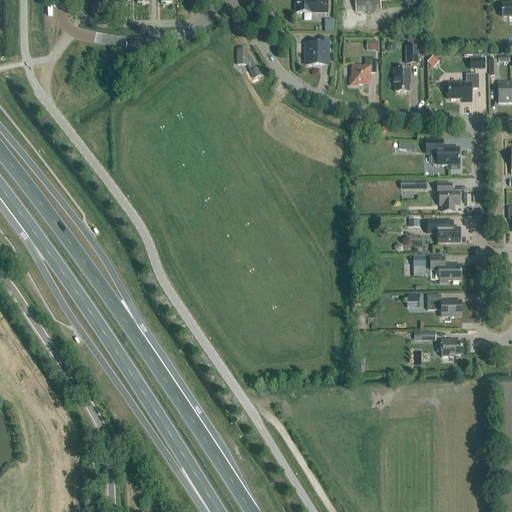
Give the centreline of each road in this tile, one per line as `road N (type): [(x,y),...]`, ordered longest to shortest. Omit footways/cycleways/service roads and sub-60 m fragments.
road 1 (unclassified): [(253,414),(169,291),(136,219),(43,99),(46,69),(71,30)]
road 2 (trunk): [(251,511),(0,150)]
road 3 (trunk): [(0,187),(218,511)]
road 4 (unclassified): [(235,0),(279,69),(334,107),(477,126)]
road 5 (unclassified): [(111,511),(99,425),(0,276)]
road 6 (unclassified): [(71,30),(155,40),(235,0)]
road 7 (track): [(332,511),(278,424),(253,414)]
road 8 (residential): [(480,253),(477,126)]
